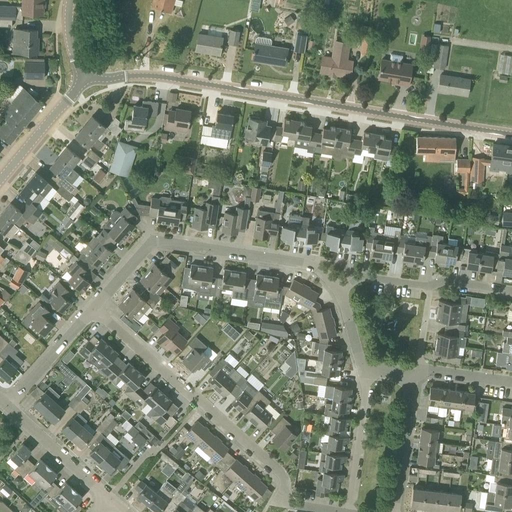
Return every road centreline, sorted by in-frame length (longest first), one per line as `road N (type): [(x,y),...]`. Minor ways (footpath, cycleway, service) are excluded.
road 1 (tertiary): [(511,136),(190,78),(129,75),(86,84)]
road 2 (residential): [(331,511),(288,503),(279,471),(92,309)]
road 3 (residential): [(338,288),(304,263),(157,242),(92,309)]
road 4 (residential): [(351,511),(360,367)]
road 5 (residential): [(393,511),(412,373)]
road 6 (residential): [(108,499),(7,406)]
road 7 (residential): [(92,309),(7,406)]
road 8 (tertiary): [(0,179),(86,84)]
